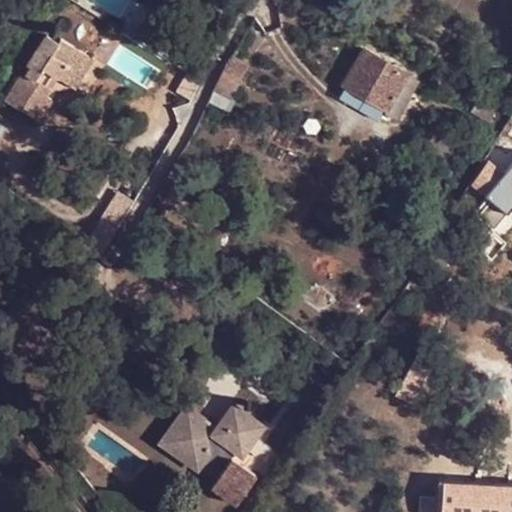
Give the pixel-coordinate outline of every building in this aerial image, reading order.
[(43,98),(52,85),(46,81),(52,70),(59,73),(64,65),(76,73),(90,53),(61,34),(59,37),(48,29),(28,61),(32,63),(26,73),(22,71),(5,96),(22,105),(25,100),(42,111),(48,101),(43,98)] [(234,60),(242,64),(250,48),(239,43),(226,62),(232,65),(234,60)] [(346,81),(388,105),(406,72),(364,48),(346,81)] [(76,73),(77,84),(95,55),(90,53),(76,73)] [(214,86),(232,94),(246,66),(242,64),(234,60),(232,65),(226,62),(214,86)] [(77,84),(76,73),(64,65),(59,73),(77,84)] [(46,81),(52,85),(59,73),(52,70),(46,81)] [(227,105),(232,94),(214,86),(209,95),(207,102),(224,112),(227,105)] [(471,111),(491,121),(497,109),(478,99),(471,111)] [(25,100),(22,105),(39,116),(42,111),(25,100)] [(511,189),(511,156),(511,158),(506,155),(500,164),(490,159),(475,183),(487,193),(477,210),(492,219),(511,189)] [(118,225),(130,207),(115,200),(104,216),(118,225)] [(102,253),(118,225),(104,216),(87,243),(102,253)] [(404,374),(419,383),(431,365),(415,354),(404,374)] [(204,412),(185,398),(157,441),(197,470),(199,467),(218,479),(215,483),(238,499),(258,470),(241,457),(267,422),(231,398),(208,432),(204,412)] [(495,468),(495,476),(508,477),(509,468),(506,465),(499,464),(495,468)] [(511,511),(511,477),(508,477),(495,476),(441,474),(439,511),(511,511)]
